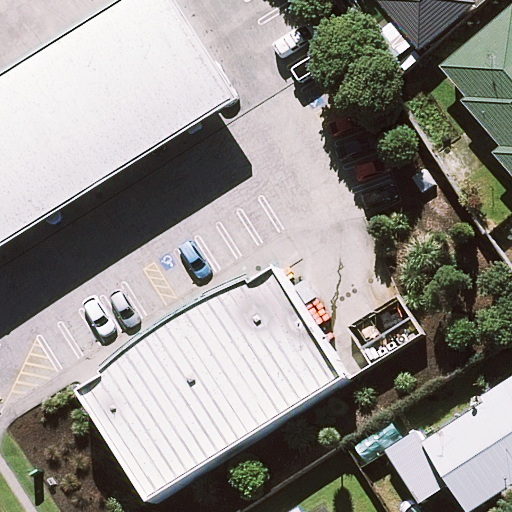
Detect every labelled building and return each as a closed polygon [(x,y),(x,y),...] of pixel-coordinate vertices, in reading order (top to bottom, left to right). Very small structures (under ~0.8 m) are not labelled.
[(147,0),(0,92),(0,265),(19,254),(251,110),(179,0),(147,0)] [(381,0),(379,2),(422,53),(480,5),(475,0),(381,0)] [(511,16),(441,74),(503,151),(497,156),(511,174),(511,16)] [(282,282),(95,395),(161,503),(348,390),(282,282)] [(480,511),(511,491),(511,390),(426,447),(419,436),(390,456),(423,506),(452,487),(468,511),(480,511)]
